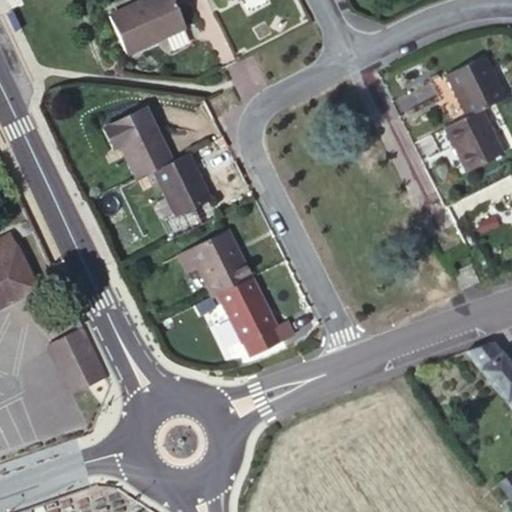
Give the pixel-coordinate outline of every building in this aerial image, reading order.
[(170,0),(100,0),(113,37),(175,13),(170,0)] [(442,110),(460,102),(485,90),(464,45),(420,65),(442,110)] [(100,129),(116,165),(133,156),(153,147),(127,90),(83,112),(93,133),(100,129)] [(442,110),(422,119),(441,163),(479,145),(460,102),(442,110)] [(191,184),(170,139),(153,147),(133,156),(155,202),(191,184)] [(511,153),(484,167),(503,207),(511,227),(511,153)] [(511,234),(511,227),(503,207),(491,212),(503,239),(511,234)] [(175,252),(188,281),(195,278),(229,261),(208,214),(153,240),(162,258),(175,252)] [(0,303),(39,286),(13,231),(0,236),(0,303)] [(450,255),(433,264),(439,276),(455,267),(450,255)] [(229,261),(195,278),(223,341),(259,325),(253,311),(229,261)] [(264,307),(253,311),(259,325),(269,320),(264,307)] [(79,393),(112,375),(87,324),(54,340),(79,393)] [(511,375),(477,332),(448,340),(511,421),(511,375)] [(29,396),(60,383),(47,354),(16,368),(29,396)] [(477,469),(493,489),(505,480),(499,472),(491,459),(477,469)]
